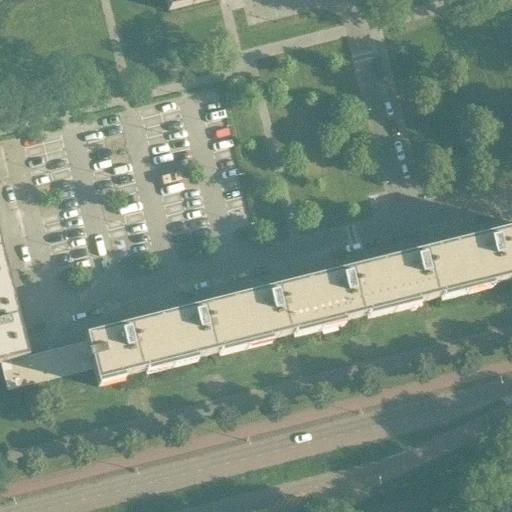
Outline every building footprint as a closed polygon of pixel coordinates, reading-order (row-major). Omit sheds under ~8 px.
[(168,0),(170,8),(167,9),(167,12),(213,0),(168,0)] [(500,234),(481,239),(453,246),(466,296),(467,296),(466,292),(511,280),(511,231),(511,232),(510,229),(499,231),(500,234)] [(453,246),(407,258),(407,255),(396,258),(396,260),(379,264),(392,315),(394,314),(393,310),(464,293),(465,297),(466,296),(453,246)] [(0,247),(0,290),(10,288),(5,270),(8,269),(6,259),(3,260),(0,247)] [(333,276),(306,283),(318,333),(320,333),(319,329),(390,311),(391,315),(392,315),(379,264),(363,268),(363,266),(352,268),(353,271),(333,276)] [(306,283),(260,294),(259,292),(248,294),(249,297),(232,301),(245,351),(246,351),(245,347),(292,335),(316,329),(318,333),(306,283)] [(10,288),(0,290),(0,364),(27,358),(22,338),(25,337),(23,327),(20,327),(17,315),(10,288)] [(232,301),(216,305),(215,303),(204,305),(205,308),(186,313),(159,320),(171,370),(172,370),(171,366),(242,348),(243,352),(245,351),(232,301)] [(102,334),(84,338),(85,343),(86,344),(92,371),(97,388),(99,388),(98,384),(169,366),(170,370),(171,370),(159,320),(112,331),(112,329),(101,331),(102,334)] [(85,343),(27,358),(0,364),(7,392),(92,371),(86,344),(85,343)]
